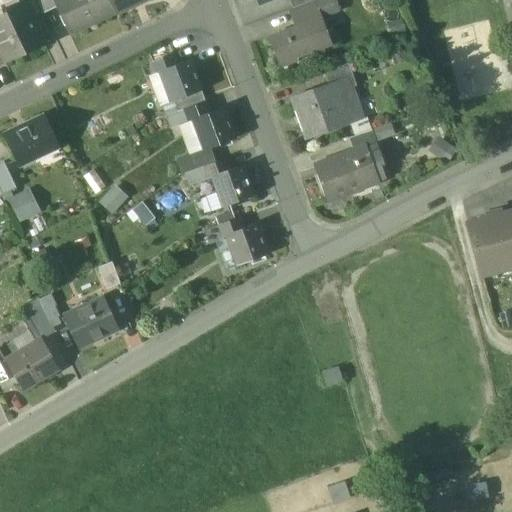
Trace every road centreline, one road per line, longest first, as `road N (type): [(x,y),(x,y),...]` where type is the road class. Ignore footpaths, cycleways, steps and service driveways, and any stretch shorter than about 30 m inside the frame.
road 1 (residential): [(315,256),(0,446)]
road 2 (residential): [(315,256),(220,4)]
road 3 (residential): [(0,107),(220,4)]
road 4 (residential): [(511,163),(315,256)]
